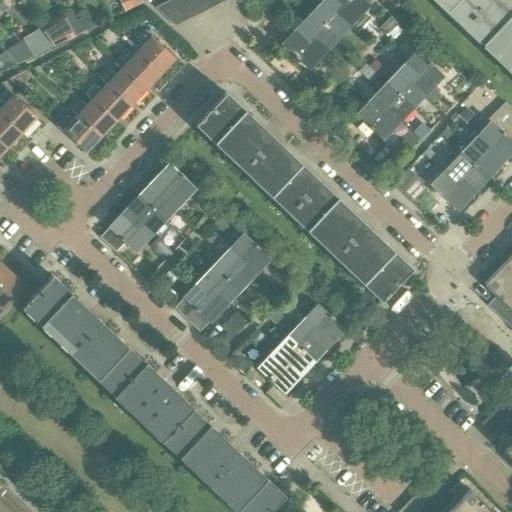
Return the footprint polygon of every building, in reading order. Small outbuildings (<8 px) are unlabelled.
[(0,0),(0,12),(1,14),(8,8),(1,0),(0,0)] [(119,0),(125,11),(129,9),(143,2),(141,0),(119,0)] [(184,20),(174,0),(169,0),(155,7),(173,25),(184,20)] [(188,0),(174,0),(184,20),(195,14),(188,0)] [(201,0),(188,0),(195,14),(206,9),(201,0)] [(214,0),(201,0),(206,9),(216,4),(214,0)] [(322,0),(323,0),(312,12),(338,37),(349,25),(350,25),(337,12),(340,9),(338,8),(341,5),(335,0),(322,0)] [(350,25),(357,32),(367,22),(359,15),(368,6),(368,5),(371,2),(368,0),(335,0),(341,5),(338,8),(340,9),(337,12),(350,25)] [(446,0),(441,6),(464,29),(490,0),(446,0)] [(490,0),(464,29),(488,51),(511,24),(511,12),(499,0),(490,0)] [(71,9),(63,12),(74,36),(92,27),(87,17),(86,15),(76,20),(71,9)] [(39,28),(41,31),(53,46),(74,36),(63,12),(62,13),(62,12),(39,28)] [(295,30),(294,31),(305,42),(308,39),(310,41),(313,38),(326,50),(327,49),(326,49),(338,37),(312,12),(304,21),(298,15),(289,24),(295,30)] [(93,14),(87,17),(92,27),(98,24),(93,14)] [(379,28),(382,31),(385,34),(396,22),(390,16),(379,28)] [(511,24),(488,51),(511,73),(511,72),(511,24)] [(396,26),(388,34),(395,40),(403,32),(396,26)] [(143,45),(136,52),(159,75),(175,58),(145,30),(137,39),(143,45)] [(41,31),(22,41),(34,56),(53,46),(41,31)] [(305,42),(294,31),(281,44),(292,55),(296,59),(297,59),(307,69),(326,50),(313,38),(310,41),(308,39),(305,42)] [(22,41),(5,51),(15,63),(17,64),(34,56),(22,41)] [(115,62),(122,55),(115,48),(107,55),(115,62)] [(15,63),(5,51),(0,55),(0,68),(1,70),(15,63)] [(416,51),(404,64),(416,75),(413,78),(415,80),(412,83),(424,95),(431,101),(439,93),(432,86),(442,76),(443,75),(431,65),(432,65),(427,60),(427,61),(416,51)] [(115,62),(121,68),(145,90),(159,75),(136,52),(129,60),(123,54),(122,55),(115,62)] [(384,70),(374,60),(369,65),(379,75),(384,70)] [(398,71),(387,83),(412,107),(423,95),(424,95),(412,83),(415,80),(413,78),(416,75),(404,64),(398,70),(397,71),(398,71)] [(100,78),(106,84),(121,97),(130,106),(145,90),(121,68),(114,76),(108,70),(100,78)] [(368,69),(357,81),(363,87),(375,75),(368,69)] [(22,72),(8,79),(18,89),(30,79),(22,72)] [(303,81),(315,92),(323,83),(312,72),(303,81)] [(87,91),(85,93),(89,97),(115,121),(130,106),(121,97),(106,84),(100,91),(89,81),(83,88),(87,91)] [(374,96),(369,102),(380,112),(383,109),(385,112),(388,109),(400,120),(401,120),(400,119),(411,108),(412,108),(412,107),(387,83),(375,95),(374,95),(374,96)] [(0,99),(5,104),(0,108),(0,115),(21,134),(36,118),(6,89),(0,96),(0,99)] [(71,109),(77,115),(101,137),(115,121),(89,97),(85,93),(71,109)] [(194,125),(220,149),(251,117),(225,93),(202,117),(198,121),(194,125)] [(380,112),(369,102),(357,114),(356,114),(356,115),(366,125),(371,130),(371,129),(382,140),(382,139),(400,120),(388,109),(385,112),(383,109),(380,112)] [(490,122),(478,135),(490,146),(487,149),(489,151),(486,154),(498,165),(511,150),(511,109),(504,102),(488,119),(490,121),(490,122)] [(325,112),(342,128),(349,120),(332,104),(325,112)] [(466,107),(458,115),(466,122),(473,115),(466,107)] [(0,143),(6,149),(21,134),(0,115),(0,143)] [(101,137),(77,115),(70,122),(64,116),(56,125),(85,153),(101,137)] [(220,149),(241,169),(272,137),(251,117),(220,149)] [(451,133),(446,128),(440,134),(446,140),(451,133)] [(403,138),(410,145),(417,138),(410,131),(403,138)] [(460,153),(486,178),(487,178),(486,177),(497,166),(498,166),(498,165),(486,154),(489,151),(487,149),(490,146),(478,135),(474,131),(466,140),(470,143),(461,153),(460,153)] [(241,169),(261,188),(292,156),(272,137),(241,169)] [(428,159),(433,153),(427,147),(422,153),(428,159)] [(448,166),(443,173),(454,184),(457,181),(459,183),(462,180),(474,191),(474,190),(474,191),(475,190),(486,178),(460,153),(460,154),(449,166),(449,165),(448,166)] [(261,188),(287,213),(318,181),(292,156),(261,188)] [(168,164),(158,175),(171,187),(163,195),(176,208),(177,207),(176,207),(183,199),(194,188),(194,189),(195,188),(184,178),(184,177),(180,173),(179,173),(169,163),(168,164)] [(454,184),(443,173),(435,166),(423,178),(430,185),(441,196),(445,200),(456,210),(457,209),(456,209),(474,191),(462,180),(459,183),(457,181),(454,184)] [(407,168),(392,184),(400,192),(415,176),(407,168)] [(138,196),(164,220),(165,220),(164,219),(175,208),(176,208),(163,195),(171,187),(158,175),(151,183),(150,182),(150,183),(139,195),(138,195),(138,196)] [(287,213),(314,238),(345,206),(318,181),(287,213)] [(127,208),(120,215),(133,226),(136,223),(137,225),(141,221),(153,232),(164,220),(138,196),(127,207),(126,208),(127,208)] [(205,212),(210,216),(217,209),(212,204),(205,212)] [(314,238),(333,257),(364,225),(345,206),(314,238)] [(133,226),(120,215),(109,227),(109,226),(108,227),(99,237),(115,252),(124,242),(134,252),(135,251),(145,240),(152,232),(153,233),(153,232),(141,221),(137,225),(136,223),(133,226)] [(222,215),(214,224),(223,232),(231,223),(222,215)] [(333,257),(353,276),(385,244),(364,225),(333,257)] [(204,238),(211,244),(218,236),(212,230),(204,238)] [(178,233),(167,246),(173,251),(185,239),(178,233)] [(242,235),(233,244),(245,256),(237,265),(250,278),(251,278),(251,277),(268,259),(269,258),(258,248),(254,244),(243,234),(242,234),(242,235)] [(151,246),(164,259),(171,251),(158,238),(151,246)] [(213,265),(238,290),(239,291),(239,290),(250,278),(237,265),(245,256),(233,244),(225,253),(224,254),(213,265)] [(385,244),(353,276),(380,302),(384,298),(388,293),(389,292),(408,272),(389,255),(393,251),(385,244)] [(511,261),(510,260),(498,273),(511,287),(511,261)] [(0,279),(8,271),(0,263),(0,279)] [(201,278),(194,285),(206,297),(210,293),(211,295),(215,291),(227,303),(227,302),(238,290),(213,265),(212,266),(213,266),(202,278),(201,277),(201,278)] [(173,266),(165,275),(172,282),(180,273),(173,266)] [(8,271),(0,279),(0,311),(24,286),(8,271)] [(511,287),(498,273),(486,286),(485,285),(484,286),(495,296),(511,312),(511,287)] [(21,308),(44,330),(75,298),(52,276),(29,300),(28,299),(24,304),(25,304),(21,308)] [(209,321),(219,310),(226,303),(227,303),(215,291),(211,295),(210,293),(206,297),(194,285),(183,297),(183,298),(174,307),(199,331),(208,322),(209,322),(209,321)] [(511,328),(511,327),(511,312),(495,296),(487,305),(511,328)] [(44,330),(67,352),(98,320),(75,298),(44,330)] [(317,305),(307,315),(317,324),(309,333),(325,348),(342,329),(343,330),(343,329),(332,319),(333,318),(328,314),(317,304),(316,305),(317,305)] [(223,326),(233,336),(235,335),(238,331),(247,323),(236,312),(223,326)] [(287,336),(313,361),(313,360),(324,349),(325,348),(309,333),(317,324),(307,315),(299,324),(299,323),(298,324),(299,324),(287,336)] [(67,352),(90,374),(122,342),(98,320),(67,352)] [(275,349),(269,355),(281,367),(284,363),(286,365),(289,361),(302,373),(301,373),(312,361),(313,361),(287,336),(287,337),(276,348),(275,348),(275,349)] [(90,374),(113,395),(144,363),(122,342),(90,374)] [(281,367),(269,355),(258,368),(257,367),(257,368),(267,378),(267,379),(272,383),(272,382),(283,393),(283,392),(301,373),(301,374),(302,373),(289,361),(286,365),(284,363),(281,367)] [(112,396),(136,419),(169,385),(145,362),(144,363),(113,395),(113,396),(112,396)] [(136,419),(160,441),(192,408),(169,385),(136,419)] [(511,390),(481,423),(492,434),(511,412),(511,390)] [(161,441),(183,462),(215,430),(192,408),(160,441),(160,442),(161,441)] [(183,462),(206,484),(238,452),(215,430),(183,462)] [(206,484),(229,506),(260,474),(238,452),(206,484)] [(397,511),(396,511),(417,511),(450,478),(439,468),(397,511)] [(260,474),(229,506),(235,511),(268,511),(281,499),(263,482),(266,479),(260,474)] [(492,511),(468,489),(455,502),(465,511),(492,511)] [(465,511),(455,502),(445,511),(465,511)]
